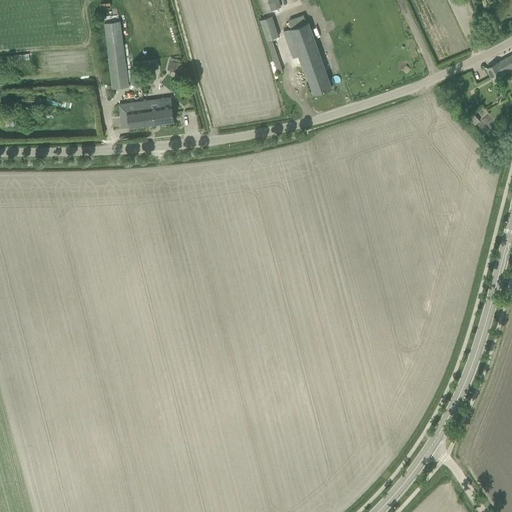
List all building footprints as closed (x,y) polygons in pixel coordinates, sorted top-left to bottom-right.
[(258,0),(263,13),(280,8),(277,0),(258,0)] [(260,20),(267,40),(279,36),(272,16),(260,20)] [(105,23),(113,89),(129,87),(128,82),(127,69),(120,21),(105,23)] [(306,70),(314,94),(332,88),(308,23),(284,31),(293,58),(299,56),(304,71),(306,70)] [(511,54),(487,68),(493,78),(511,69),(511,70),(511,54)] [(141,62),(143,70),(158,68),(157,60),(141,62)] [(170,60),(167,70),(178,72),(178,71),(180,63),(170,61),(170,60)] [(127,69),(128,82),(135,81),(133,69),(127,69)] [(149,100),(152,125),(174,122),(172,105),(160,107),(158,99),(149,100)] [(127,103),(130,128),(152,125),(149,100),(127,103)] [(475,125),(480,121),(473,113),(468,117),(475,125)] [(28,115),(29,123),(36,122),(35,114),(28,115)]
